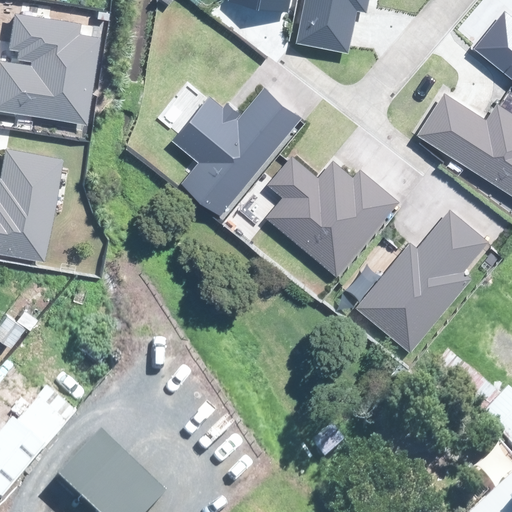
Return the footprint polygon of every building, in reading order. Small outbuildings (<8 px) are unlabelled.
[(312,0),(304,41),(354,52),(363,10),(373,13),(375,0),(312,0)] [(83,22),(21,13),(17,42),(25,44),(22,65),(3,62),(0,79),(0,108),(88,122),(102,36),(82,33),(83,22)] [(511,13),(485,47),(511,68),(511,13)] [(187,182),(225,213),(306,115),(272,87),(245,119),(220,99),(183,144),(205,162),(187,182)] [(453,96),(429,133),(511,186),(511,112),(504,108),(494,122),(453,96)] [(0,251),(47,261),(68,158),(9,146),(0,189),(0,251)] [(324,178),(297,155),(275,181),(291,195),(273,216),(343,274),(402,202),(364,170),(358,177),(339,160),(324,178)] [(490,242),(455,213),(424,250),(413,241),(361,304),(415,349),(477,274),(469,267),(490,242)] [(0,353),(21,324),(3,311),(0,315),(0,353)] [(404,362),(393,373),(415,393),(426,381),(404,362)] [(0,426),(0,493),(37,448),(40,451),(72,413),(42,388),(9,429),(3,423),(0,426)] [(153,511),(165,501),(98,435),(56,478),(91,511),(153,511)] [(511,511),(511,502),(509,505),(500,495),(482,511),(511,511)]
